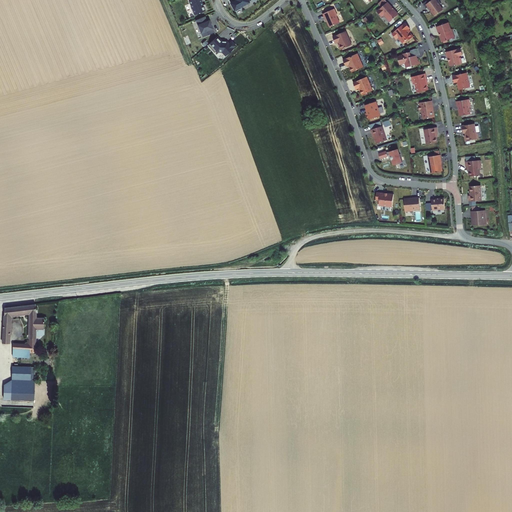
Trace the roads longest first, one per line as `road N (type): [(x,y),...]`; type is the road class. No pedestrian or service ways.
road 1 (tertiary): [(186,276),(511,276)]
road 2 (residential): [(301,0),(370,173),(452,186)]
road 3 (track): [(289,273),(292,254),(317,235),(399,230),(466,238)]
road 4 (residential): [(402,0),(434,53),(453,146),(452,186)]
road 5 (tertiary): [(186,276),(0,298)]
